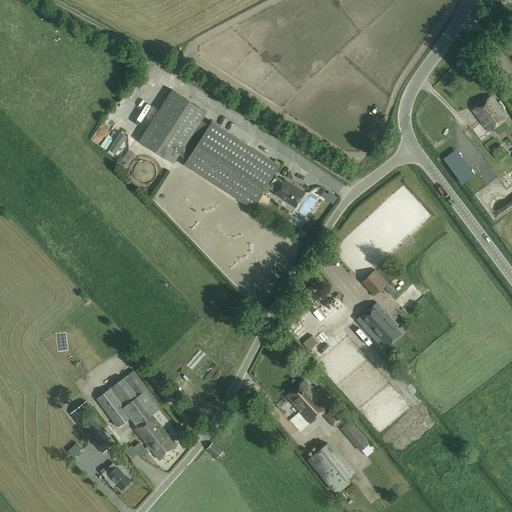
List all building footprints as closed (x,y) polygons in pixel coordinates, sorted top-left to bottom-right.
[(490,83),(486,78),(481,82),(485,87),(490,83)] [(252,208),(280,165),(212,121),(209,126),(201,120),(207,112),(172,89),(139,141),(174,163),(179,154),(187,159),(184,164),(252,208)] [(316,164),(205,91),(201,97),(207,100),(203,106),(309,176),(316,164)] [(114,108),(121,112),(131,96),(125,92),(114,108)] [(489,131),(508,116),(492,95),(473,110),(489,131)] [(120,124),(126,128),(139,106),(133,102),(120,124)] [(481,125),(474,128),(478,137),(484,134),(481,125)] [(102,127),(90,138),(98,146),(109,135),(102,127)] [(121,153),(125,149),(116,139),(111,143),(121,153)] [(118,164),(125,169),(136,154),(129,149),(118,164)] [(455,151),(446,158),(450,163),(459,155),(455,151)] [(463,161),(454,168),(457,173),(467,166),(463,161)] [(471,171),(461,178),(465,183),(474,176),(471,171)] [(493,180),(504,197),(511,191),(511,178),(507,171),(493,180)] [(305,192),(293,184),(285,179),(284,180),(276,175),(268,187),(276,192),(275,194),(295,207),(305,192)] [(314,197),(319,194),(315,187),(310,190),(314,197)] [(362,281),(375,295),(388,283),(376,269),(362,281)] [(410,311),(425,297),(416,289),(402,303),(410,311)] [(359,319),(375,337),(378,334),(388,345),(402,333),(396,327),(398,325),(377,302),(359,319)] [(162,407),(133,371),(97,401),(119,428),(133,416),(135,419),(147,410),(151,416),(152,415),(162,407)] [(189,387),(193,384),(183,374),(180,378),(189,387)] [(333,403),(328,406),(305,380),(287,396),(311,423),(317,418),(323,413),(335,429),(347,419),(333,403)] [(70,413),(102,453),(113,444),(88,412),(92,409),(86,401),(70,413)] [(177,446),(153,416),(152,415),(151,416),(135,429),(148,445),(146,446),(149,450),(151,448),(160,460),(177,446)] [(370,443),(350,420),(341,428),(360,451),(370,443)] [(213,442),(207,449),(217,458),(223,451),(213,442)] [(353,475),(328,442),(308,458),(333,491),(353,475)] [(74,456),(82,448),(77,443),(69,451),(74,456)] [(125,474),(127,472),(119,464),(117,466),(114,462),(103,473),(103,472),(102,473),(114,485),(116,483),(121,489),(125,486),(125,487),(129,484),(128,483),(131,480),(125,474)] [(351,486),(340,493),(344,499),(355,491),(351,486)]
